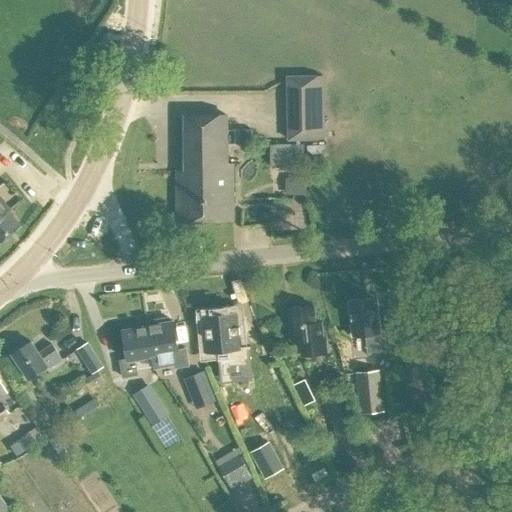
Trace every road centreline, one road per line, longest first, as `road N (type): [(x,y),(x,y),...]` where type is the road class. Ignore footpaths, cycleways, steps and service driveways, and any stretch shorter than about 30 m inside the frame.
road 1 (residential): [(511,221),(134,267)]
road 2 (residential): [(303,511),(390,469),(511,442)]
road 3 (tertiary): [(93,172),(128,85),(138,0)]
road 4 (tertiary): [(9,282),(93,172)]
road 5 (residential): [(134,267),(9,282)]
